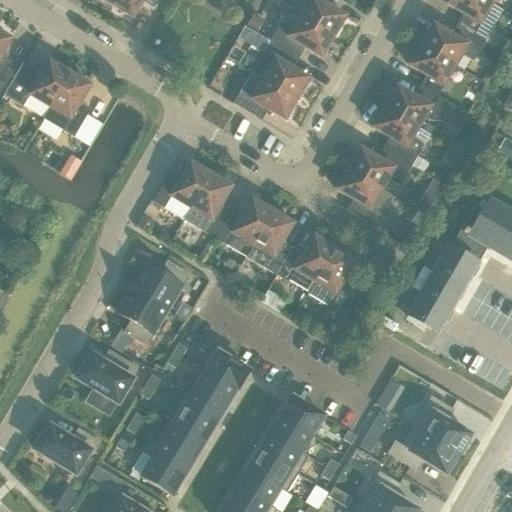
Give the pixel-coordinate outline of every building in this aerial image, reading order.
[(116,0),(113,7),(133,19),(144,0),(154,0),(158,2),(158,0),(116,0)] [(310,0),(300,18),(334,38),(346,18),(323,4),(325,0),(310,0)] [(481,25),(493,5),(484,0),(449,0),(447,5),(470,19),(463,29),(475,35),(481,25)] [(247,29),(257,35),(264,23),(254,17),(247,29)] [(322,59),(334,38),(300,18),(293,30),(281,23),(277,32),(270,42),(292,56),(299,45),(322,59)] [(463,29),(457,40),(434,26),(422,47),(456,66),(462,56),(474,63),(486,42),(475,35),(463,29)] [(0,32),(0,82),(8,69),(0,64),(0,59),(12,40),(0,32)] [(499,39),(494,47),(506,54),(511,46),(499,39)] [(292,56),(270,42),(251,73),(263,80),(297,100),(309,80),(286,66),(292,56)] [(444,87),(456,66),(422,47),(410,67),(433,81),(427,91),(438,98),(438,97),(444,87)] [(50,109),(70,74),(50,62),(40,79),(21,68),(4,96),(23,107),(30,96),(50,109)] [(74,139),(75,138),(88,116),(77,110),(91,87),(70,74),(50,109),(43,121),(74,139)] [(285,121),(297,100),(263,80),(251,100),(240,94),(234,104),(256,117),(262,107),(285,121)] [(427,91),(420,102),(397,88),(385,108),(419,128),(425,119),(430,122),(441,124),(446,126),(457,108),(438,97),(438,98),(427,91)] [(414,137),(419,128),(385,108),(373,129),(396,143),(390,153),(412,166),(417,157),(418,155),(424,146),(414,137)] [(447,126),(439,140),(450,146),(457,132),(447,126)] [(511,143),(495,133),(486,149),(511,163),(511,143)] [(412,166),(390,153),(384,164),(361,150),(349,170),(383,190),(388,181),(399,188),(412,166)] [(60,174),(70,180),(80,163),(71,157),(60,174)] [(417,157),(412,166),(424,173),(429,164),(417,157)] [(154,203),(185,221),(191,210),(211,176),(191,164),(177,187),(167,181),(154,203)] [(383,190),(349,170),(349,171),(336,191),(360,205),(354,215),(353,215),(355,216),(375,228),(394,197),(383,190)] [(216,239),(229,218),(218,211),(232,188),(211,176),(191,210),(185,221),(216,239)] [(423,199),(416,210),(429,218),(435,207),(423,199)] [(229,218),(216,239),(227,246),(247,258),(273,213),(253,201),(239,224),(229,218)] [(511,213),(491,201),(471,237),(489,248),(511,260),(511,213)] [(273,213),(247,258),(267,270),(278,276),(291,254),(280,248),(294,225),(273,213)] [(153,225),(144,220),(139,228),(148,234),(153,225)] [(13,240),(13,234),(8,230),(2,231),(0,232),(0,242),(3,246),(9,245),(13,240)] [(405,230),(399,241),(410,248),(416,237),(405,230)] [(448,247),(408,317),(439,335),(489,248),(471,237),(469,235),(470,233),(465,230),(464,233),(462,231),(451,249),(448,247)] [(315,283),(335,249),(315,237),(301,260),(291,254),(278,276),(288,282),(289,281),(310,293),(315,283)] [(408,251),(389,239),(376,260),(396,272),(408,251)] [(308,295),(329,307),(339,313),(352,291),(342,285),(356,262),(335,249),(315,283),(310,293),(308,295)] [(376,260),(369,272),(389,284),(396,272),(376,260)] [(132,287),(170,310),(184,288),(183,287),(189,276),(168,263),(161,274),(147,266),(138,281),(137,280),(134,284),(132,287)] [(154,337),(170,310),(132,287),(125,299),(127,300),(118,314),(132,323),(125,333),(125,334),(132,339),(146,347),(153,336),(154,337)] [(276,300),(296,312),(303,299),(284,288),(276,300)] [(121,331),(111,348),(122,355),(132,339),(125,334),(125,333),(121,331)] [(179,345),(173,355),(181,360),(187,350),(179,345)] [(199,370),(206,374),(207,373),(237,391),(249,372),(236,365),(211,350),(199,370)] [(139,371),(109,353),(103,364),(94,358),(88,367),(86,366),(78,380),(119,405),(139,371)] [(181,360),(173,355),(167,365),(175,370),(181,360)] [(207,373),(196,390),(226,409),(237,391),(207,373)] [(147,386),(147,387),(155,392),(156,391),(161,382),(153,377),(147,386)] [(178,404),(215,427),(222,415),(226,409),(196,390),(197,389),(190,385),(178,404)] [(149,401),(155,392),(147,387),(141,396),(149,401)] [(393,405),(381,398),(376,406),(388,414),(393,405)] [(282,419),(313,437),(324,418),(293,399),(282,418),(282,419)] [(432,399),(414,429),(458,456),(470,437),(447,423),(454,412),(432,399)] [(209,437),(215,427),(178,404),(168,421),(204,443),(205,444),(209,437)] [(137,415),(132,423),(140,428),(145,420),(137,415)] [(302,455),(302,454),(313,437),(282,419),(276,430),(272,436),(273,437),(302,455)] [(204,443),(168,421),(157,440),(163,444),(164,443),(195,461),(201,450),(204,445),(205,444),(204,443)] [(140,428),(132,423),(127,431),(135,436),(140,428)] [(76,476),(90,454),(93,456),(101,444),(79,431),(72,442),(51,429),(46,438),(44,437),(35,451),(76,476)] [(458,456),(414,429),(402,448),(395,444),(388,455),(417,472),(424,462),(446,475),(458,456)] [(348,433),(343,441),(352,446),(357,438),(348,433)] [(309,458),(302,454),(302,455),(273,437),(272,436),(268,443),(261,454),(298,476),(309,458)] [(121,440),(116,449),(124,454),(129,445),(121,440)] [(358,447),(370,454),(374,447),(362,440),(358,447)] [(163,445),(154,460),(183,478),(184,479),(188,472),(193,463),(195,461),(164,443),(163,444),(163,445)] [(281,489),(288,494),(298,476),(261,454),(254,464),(250,471),(252,472),(281,489)] [(183,478),(154,460),(152,463),(142,479),(172,498),(180,485),(182,482),(184,479),(183,478)] [(326,469),(335,474),(339,466),(331,461),(326,469)] [(108,475),(98,468),(92,479),(102,485),(108,475)] [(330,482),(335,474),(326,469),(321,477),(330,482)] [(270,507),(281,489),(252,472),(248,478),(246,478),(240,488),(270,507)] [(361,505),(372,511),(417,511),(395,498),(401,487),(380,474),(361,505)] [(239,511),(267,511),(270,507),(240,488),(233,499),(234,500),(230,507),(239,511)] [(148,511),(147,511),(146,511),(141,511),(120,499),(111,511),(148,511)] [(315,499),(310,507),(318,511),(324,504),(315,499)] [(59,502),(55,510),(58,511),(67,511),(70,509),(59,502)]
